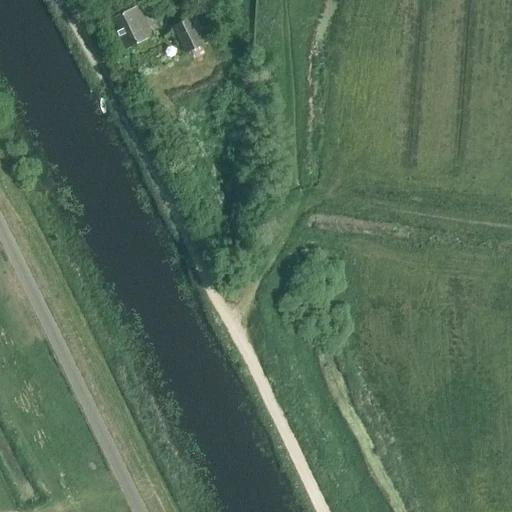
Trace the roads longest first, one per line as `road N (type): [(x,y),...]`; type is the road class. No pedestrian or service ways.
road 1 (track): [(227,321),(62,7)]
road 2 (unclassified): [(134,511),(0,229)]
road 3 (track): [(320,511),(227,321)]
